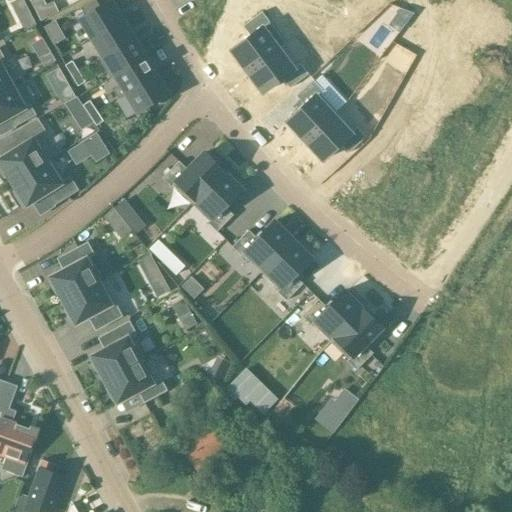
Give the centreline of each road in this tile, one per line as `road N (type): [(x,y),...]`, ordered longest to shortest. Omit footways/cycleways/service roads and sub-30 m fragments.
road 1 (residential): [(422,306),(327,228),(188,87)]
road 2 (residential): [(129,511),(0,266)]
road 3 (residential): [(188,87),(109,180),(0,252)]
